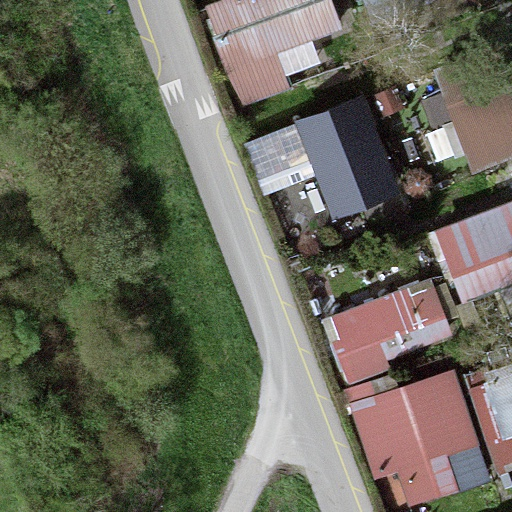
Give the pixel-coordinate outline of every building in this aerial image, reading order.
[(341,0),(213,0),(239,92),(295,77),(283,33),(346,16),(341,0)] [(470,149),(511,138),(511,46),(448,64),(470,149)] [(243,117),(262,162),(312,141),(334,191),(401,163),(361,68),(243,117)] [(511,177),(438,205),(478,308),(511,295),(511,177)] [(493,458),(455,334),(462,332),(440,259),(326,294),(387,491),(493,458)] [(511,339),(481,349),(503,419),(511,416),(511,339)] [(511,511),(511,499),(468,511),(511,511)]
